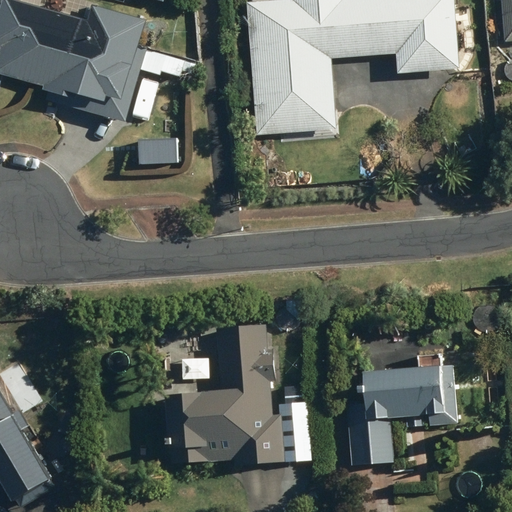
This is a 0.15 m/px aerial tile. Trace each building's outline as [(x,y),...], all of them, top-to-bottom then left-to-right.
[(0,0),(0,74),(39,85),(38,89),(93,105),(91,113),(122,122),(127,103),(116,100),(125,66),(128,67),(142,19),(89,4),(84,20),(14,0),(0,0)] [(247,2),(254,134),(333,129),(329,57),(394,53),(395,72),(455,68),(451,0),(290,0),(247,2)] [(477,0),(469,0),(470,15),(478,14),(477,0)] [(511,0),(499,0),(502,41),(511,40),(511,0)] [(161,85),(146,79),(131,115),(146,121),(161,85)] [(456,143),(457,161),(481,160),(480,142),(456,143)] [(270,171),(272,188),(294,186),(293,170),(270,171)] [(508,285),(493,285),(494,304),(509,303),(508,285)] [(432,309),(418,310),(418,322),(432,321),(432,309)] [(219,390),(161,394),(165,463),(233,459),(233,464),(281,461),(279,413),(269,414),(267,381),(273,381),(271,349),(266,350),(264,325),(216,328),(219,390)] [(365,330),(348,331),(349,339),(366,338),(365,330)] [(359,404),(346,405),(349,465),(392,462),(389,417),(406,416),(406,426),(456,423),(453,365),(357,371),(359,404)] [(7,416),(10,414),(0,396),(0,490),(6,500),(44,478),(7,416)] [(10,416),(19,429),(27,424),(18,410),(10,416)] [(64,411),(56,430),(68,436),(77,416),(64,411)] [(344,414),(332,415),(333,438),(345,437),(344,414)]
